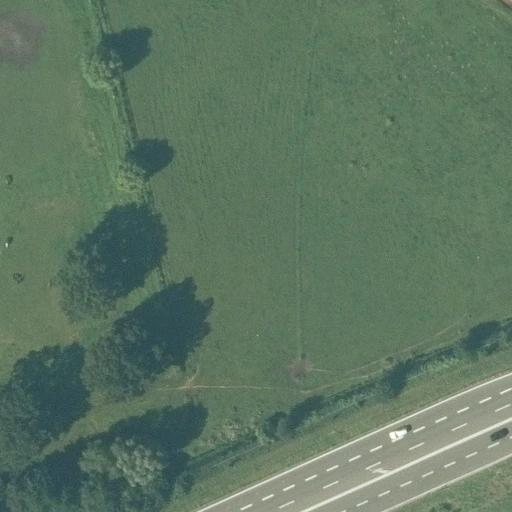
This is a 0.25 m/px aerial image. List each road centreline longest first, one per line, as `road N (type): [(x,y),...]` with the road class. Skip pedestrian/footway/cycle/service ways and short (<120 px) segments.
road 1 (trunk): [(511,394),(250,511)]
road 2 (trunk): [(320,511),(511,423)]
